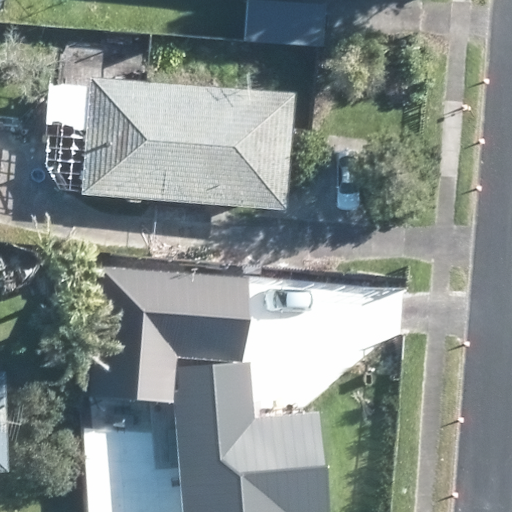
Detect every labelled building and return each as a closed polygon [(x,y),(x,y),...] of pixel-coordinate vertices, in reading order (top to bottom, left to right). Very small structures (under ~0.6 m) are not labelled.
[(246,40),(322,44),(324,8),(247,4),(246,40)] [(148,85),(64,79),(48,79),(47,107),(42,170),(58,191),(79,193),(160,198),(286,206),(286,196),(293,95),(148,85)] [(305,270),(302,270),(227,264),(224,298),(224,304),(302,311),(305,276),(305,270)] [(179,451),(183,511),(330,511),(323,412),(256,417),(253,362),(171,368),(175,413),(155,414),(157,452),(179,451)] [(0,473),(8,473),(4,370),(0,369),(0,473)]
